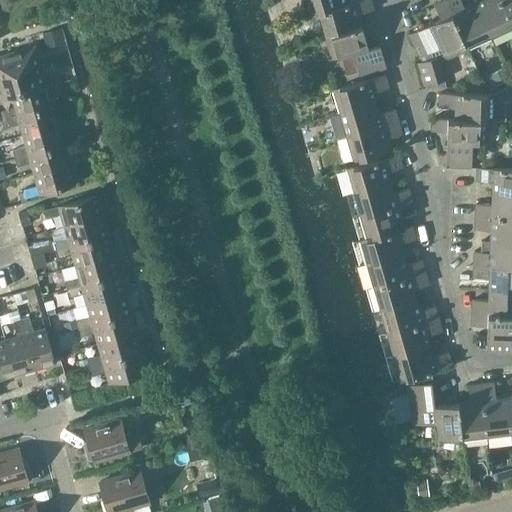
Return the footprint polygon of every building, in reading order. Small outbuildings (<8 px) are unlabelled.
[(307,0),(312,15),(319,13),(318,12),(348,4),(348,3),(358,1),(357,0),(307,0)] [(318,12),(319,13),(325,35),(361,25),(358,14),(374,10),(371,0),(359,0),(358,1),(348,3),(348,4),(318,12)] [(445,80),(440,62),(469,48),(446,0),(444,0),(434,5),(441,20),(409,35),(419,57),(421,57),(423,61),(418,63),(425,86),(445,80)] [(446,0),(469,48),(490,38),(474,4),(464,9),(460,0),(446,0)] [(511,28),(511,27),(510,23),(498,0),(482,0),(474,4),(490,38),(511,28)] [(511,0),(498,0),(510,23),(511,21),(511,0)] [(368,48),(361,25),(325,35),(332,60),(353,54),(359,76),(386,68),(379,45),(368,48)] [(60,29),(43,34),(46,46),(63,40),(60,29)] [(11,53),(22,93),(47,86),(36,46),(11,53)] [(0,100),(12,97),(12,96),(22,93),(11,53),(0,56),(0,100)] [(504,68),(490,75),(496,86),(509,78),(504,68)] [(377,103),(374,93),(389,88),(385,75),(333,90),(340,114),(377,103)] [(3,120),(53,106),(47,86),(22,93),(12,96),(12,97),(15,107),(1,111),(3,120)] [(493,95),(493,121),(505,121),(506,87),(493,95)] [(486,120),(486,121),(493,121),(493,95),(439,93),(439,107),(455,108),(455,119),(486,120)] [(399,122),(395,109),(380,114),(377,103),(340,114),(347,137),(399,122)] [(23,136),(58,125),(53,106),(3,120),(6,128),(20,124),(23,136)] [(455,119),(432,118),(431,131),(447,132),(446,167),(471,168),(472,144),(485,145),(486,121),(486,120),(455,119)] [(402,134),(399,122),(347,137),(354,161),(390,150),(387,139),(402,134)] [(58,125),(23,136),(26,147),(12,151),(15,159),(64,145),(58,125)] [(34,175),(69,164),(64,145),(15,159),(17,167),(31,163),(34,175)] [(391,183),(388,172),(403,168),(399,154),(347,169),(354,193),(391,183)] [(69,164),(34,175),(37,186),(24,190),(24,192),(26,199),(27,198),(40,195),(75,185),(69,164)] [(511,194),(511,169),(477,168),(476,182),(492,182),(492,193),(511,194)] [(360,216),(413,201),(409,189),(394,193),(391,183),(354,193),(360,216)] [(24,192),(19,193),(21,203),(28,202),(27,198),(26,199),(24,192)] [(476,204),(475,217),(511,218),(511,194),(492,193),(492,204),(476,204)] [(64,227),(103,215),(97,195),(58,206),(58,207),(44,211),(47,219),(61,215),(64,227)] [(367,239),(404,229),(404,228),(401,218),(416,214),(413,201),(360,216),(367,239)] [(27,211),(18,213),(22,226),(30,223),(27,211)] [(56,250),(109,235),(103,215),(64,227),(67,238),(53,242),(56,250)] [(511,218),(475,217),(475,230),(491,230),(490,241),(511,242),(511,218)] [(367,264),(404,254),(401,243),(416,239),(412,226),(404,228),(404,229),(367,239),(360,241),(367,264)] [(109,235),(56,250),(58,258),(72,254),(75,266),(114,254),(109,235)] [(52,239),(28,246),(31,257),(43,253),(56,250),(53,242),(52,239)] [(511,266),(511,242),(490,241),(490,242),(482,241),(481,252),(474,252),(473,265),(511,266)] [(43,253),(31,257),(35,269),(47,266),(43,253)] [(114,254),(75,266),(78,277),(65,281),(67,289),(120,274),(114,254)] [(426,272),(422,260),(407,264),(404,254),(367,264),(374,287),(426,272)] [(511,266),(473,265),(473,278),(489,278),(489,289),(511,290),(511,266)] [(380,311),(417,300),(414,289),(429,285),(426,272),(374,287),(380,311)] [(86,305),(125,294),(120,274),(67,289),(69,298),(83,294),(86,305)] [(511,290),(489,289),(488,300),(472,300),(472,313),(511,314),(511,290)] [(25,290),(14,294),(16,303),(28,300),(25,290)] [(78,329),(131,313),(125,294),(86,305),(90,316),(76,320),(78,329)] [(439,319),(435,306),(420,310),(417,300),(380,311),(387,334),(439,319)] [(17,311),(8,313),(11,323),(13,323),(20,321),(19,316),(17,311)] [(98,344),(136,333),(131,313),(78,329),(81,337),(94,333),(98,344)] [(511,314),(472,313),(471,326),(487,326),(486,351),(511,352),(511,339),(511,314)] [(21,320),(35,370),(55,364),(45,329),(33,332),(29,318),(21,320)] [(442,331),(439,319),(387,334),(393,357),(430,346),(427,335),(442,331)] [(5,340),(16,375),(35,370),(21,320),(20,321),(13,323),(17,337),(5,340)] [(75,320),(64,323),(66,331),(77,329),(75,320)] [(89,368),(142,353),(136,333),(98,344),(101,356),(87,360),(89,366),(89,368)] [(0,379),(16,375),(5,340),(0,341),(0,379)] [(393,357),(400,381),(407,379),(431,372),(452,366),(448,352),(433,356),(430,346),(393,357)] [(89,368),(92,376),(106,372),(109,384),(148,373),(142,353),(89,368)] [(87,359),(79,361),(81,369),(89,366),(87,360),(87,359)] [(431,372),(407,379),(408,385),(432,382),(431,372)] [(408,385),(409,393),(391,395),(395,421),(412,419),(413,425),(436,422),(438,443),(463,440),(459,403),(435,405),(432,382),(408,385)] [(511,435),(506,397),(496,398),(494,382),(481,384),(487,437),(511,435)] [(487,437),(481,384),(468,385),(470,401),(459,403),(463,440),(487,437)] [(189,391),(174,396),(177,407),(193,402),(189,391)] [(120,420),(84,430),(89,448),(86,451),(88,459),(93,461),(95,469),(96,468),(94,463),(130,452),(142,448),(137,432),(125,436),(120,420)] [(24,466),(19,449),(0,454),(0,489),(28,482),(28,480),(30,479),(31,478),(31,476),(31,475),(31,473),(31,472),(30,470),(29,468),(28,466),(26,465),(24,466)] [(140,471),(99,483),(107,511),(121,511),(149,504),(140,471)] [(216,478),(196,484),(200,497),(219,491),(216,478)] [(428,480),(417,481),(419,498),(429,496),(428,480)] [(479,483),(469,486),(471,493),(482,490),(479,483)] [(204,501),(207,511),(225,511),(221,497),(204,501)] [(36,511),(34,502),(0,511),(36,511)]
